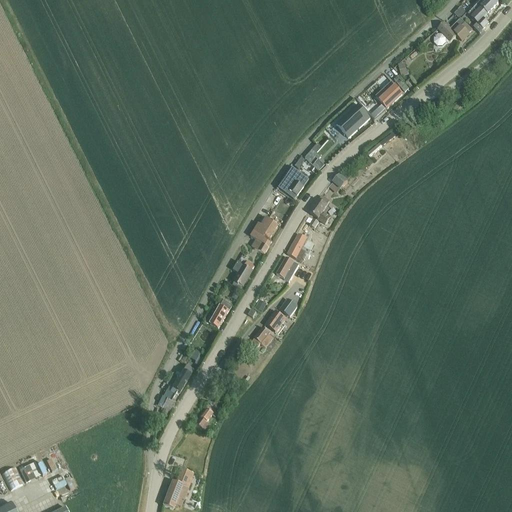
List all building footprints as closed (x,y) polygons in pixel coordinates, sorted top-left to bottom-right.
[(470,0),(467,0),(456,12),(462,19),(475,5),(470,0)] [(476,13),(471,18),(477,25),(476,25),(473,29),(479,35),(489,25),(483,20),(488,16),(498,5),(493,0),(483,0),(474,10),(476,13)] [(462,42),(472,32),(461,20),(451,30),(445,24),(438,31),(450,44),(457,37),(462,42)] [(404,76),(410,74),(407,63),(401,65),(404,76)] [(398,78),(393,82),(404,94),(408,90),(398,78)] [(377,99),(386,110),(402,95),(394,86),(389,90),(388,89),(377,99)] [(358,107),(336,127),(348,140),(370,120),(358,107)] [(312,151),(305,159),(313,166),(320,158),(312,151)] [(293,170),(279,190),(295,201),(309,182),(293,170)] [(340,176),(333,184),(340,191),(341,190),(347,183),(340,176)] [(317,201),(309,214),(318,220),(317,220),(324,226),(329,229),(334,222),(329,219),(323,214),(329,204),(323,200),(321,204),(317,201)] [(265,217),(270,204),(266,202),(261,215),(265,217)] [(285,225),(287,219),(276,215),(274,220),(285,225)] [(256,241),(268,249),(271,243),(267,241),(277,226),(266,219),(261,227),(258,225),(250,237),(256,241)] [(297,237),(287,256),(296,261),(300,263),(305,253),(301,251),(306,242),(306,241),(298,236),(297,237)] [(268,249),(256,241),(252,248),(264,256),(268,249)] [(286,259),(276,276),(284,281),(289,284),(299,267),(294,264),(286,259)] [(234,283),(232,286),(240,291),(242,288),(252,271),(254,268),(246,263),(244,266),(238,263),(233,272),(238,275),(233,283),(234,283)] [(287,301),(280,312),(290,319),(298,309),(287,301)] [(210,325),(218,329),(232,307),(224,302),(210,325)] [(275,313),(265,327),(276,334),(286,321),(275,313)] [(270,335),(269,335),(263,330),(251,344),(257,349),(260,345),(265,349),(273,340),(269,336),(270,335)] [(198,350),(194,358),(200,362),(204,354),(198,350)] [(179,394),(193,371),(186,367),(182,373),(176,369),(166,385),(172,389),(170,393),(167,392),(162,402),(160,401),(157,407),(171,413),(175,404),(171,402),(177,393),(179,394)] [(215,418),(217,414),(208,407),(195,424),(205,432),(209,428),(205,425),(212,416),(215,418)] [(53,457),(48,459),(52,471),(57,469),(53,457)] [(2,476),(10,493),(25,486),(16,469),(2,476)] [(163,507),(173,511),(175,506),(181,509),(193,476),(181,471),(176,484),(172,483),(163,507)] [(54,484),(56,489),(67,484),(64,479),(54,484)]
